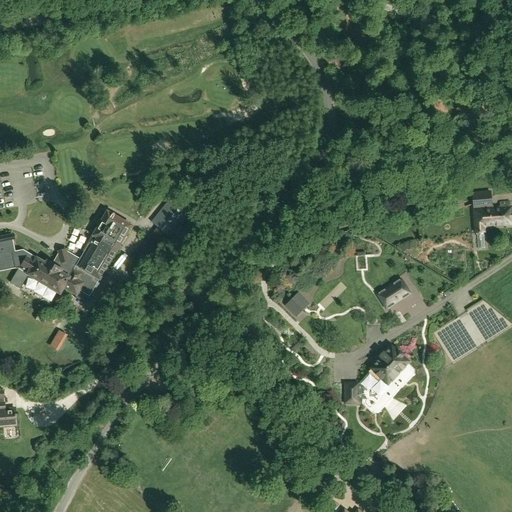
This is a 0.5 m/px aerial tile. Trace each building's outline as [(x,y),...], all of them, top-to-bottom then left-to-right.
[(493,209),(491,192),(472,194),(475,233),(485,232),(485,227),(511,224),(511,221),(511,220),(511,219),(511,212),(511,207),(510,207),(509,202),(500,203),(500,208),(493,209)] [(455,209),(461,208),(465,207),(461,195),(452,197),(455,209)] [(155,226),(158,228),(170,238),(187,218),(172,205),(155,226)] [(80,260),(67,252),(63,254),(59,255),(54,263),(53,263),(53,264),(48,261),(48,262),(47,261),(46,263),(29,254),(14,246),(12,235),(0,237),(0,271),(17,268),(60,294),(64,288),(77,295),(79,291),(90,297),(100,279),(100,280),(132,226),(107,212),(94,235),(94,236),(80,260)] [(170,238),(158,228),(134,256),(146,267),(170,238)] [(403,280),(379,296),(387,308),(411,293),(403,280)] [(309,304),(306,301),(299,295),(287,307),(293,314),(296,316),(309,304)] [(56,330),(47,346),(55,351),(65,335),(56,330)] [(358,390),(358,400),(362,400),(362,387),(374,398),(371,401),(381,411),(385,408),(382,405),(391,396),(393,398),(398,393),(393,387),(390,391),(385,386),(386,385),(389,382),(390,383),(397,376),(396,374),(408,361),(393,347),(387,353),(386,351),(382,356),(383,357),(371,371),(358,384),(358,390)] [(345,400),(345,403),(346,403),(346,404),(357,404),(357,403),(358,403),(358,400),(358,390),(358,384),(345,384),(345,400)] [(16,409),(7,409),(7,402),(5,403),(4,390),(0,390),(0,426),(17,425),(16,416),(17,416),(17,414),(16,414),(16,409)] [(310,453),(298,444),(288,456),(300,465),(310,453)] [(364,486),(358,493),(368,502),(373,508),(374,509),(381,502),(379,501),(374,496),(364,486)]
